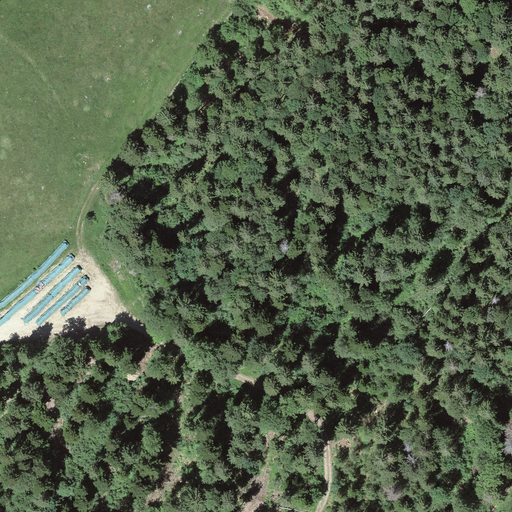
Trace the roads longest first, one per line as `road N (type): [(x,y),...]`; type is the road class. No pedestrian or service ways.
road 1 (track): [(0,339),(107,331),(158,337),(212,363),(324,434),(319,511)]
road 2 (track): [(158,337),(100,289),(80,229),(94,190),(241,0)]
